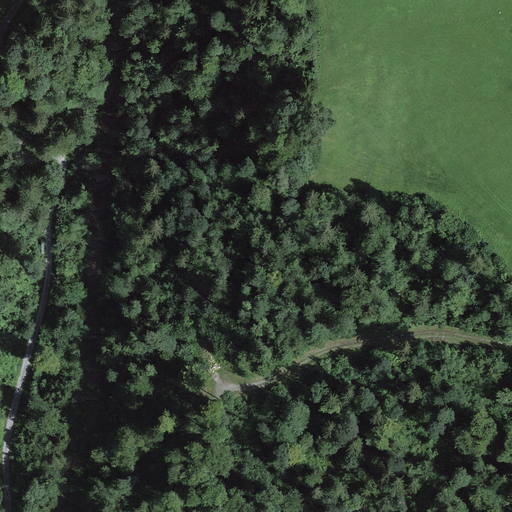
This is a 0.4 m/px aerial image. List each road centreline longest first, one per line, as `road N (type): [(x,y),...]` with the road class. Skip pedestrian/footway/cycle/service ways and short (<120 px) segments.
road 1 (track): [(511,347),(444,333),(399,338),(331,349),(264,383),(235,386),(207,355),(163,253)]
road 2 (track): [(48,247),(61,157),(52,152),(25,163),(17,146),(61,93),(49,81),(0,95)]
road 3 (track): [(7,511),(5,443),(44,300),(48,247)]
